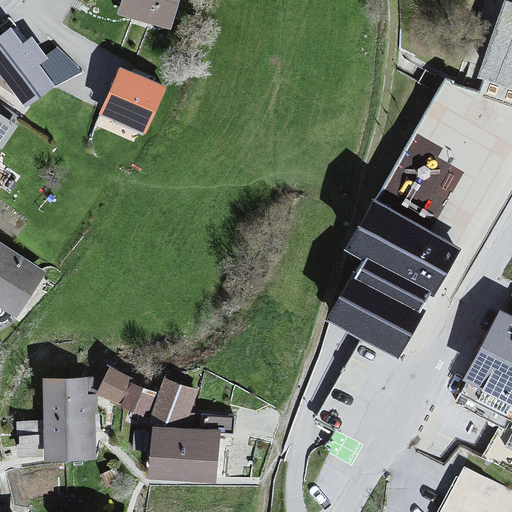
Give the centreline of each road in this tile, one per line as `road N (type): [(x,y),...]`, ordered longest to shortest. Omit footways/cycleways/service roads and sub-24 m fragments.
road 1 (track): [(262,511),(377,130),(393,0)]
road 2 (residential): [(511,245),(343,511)]
